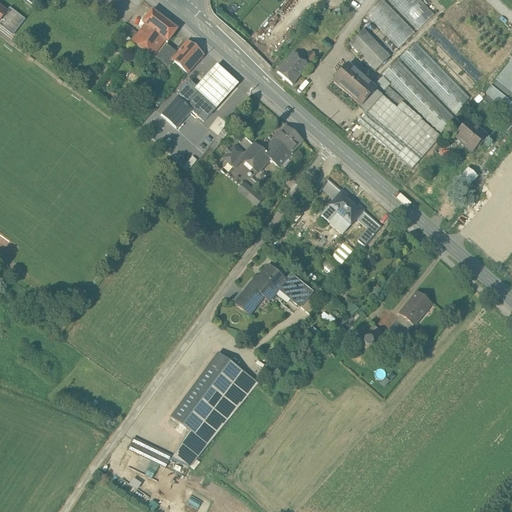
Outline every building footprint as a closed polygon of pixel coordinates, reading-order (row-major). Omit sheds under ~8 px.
[(385,0),(378,0),(366,16),(398,49),(415,33),(384,1),(385,0)] [(419,0),(387,0),(417,31),(434,15),(419,0)] [(25,20),(9,8),(6,13),(0,21),(0,23),(14,34),(25,20)] [(176,31),(151,12),(143,24),(144,25),(132,41),(153,57),(165,41),(167,43),(176,31)] [(390,57),(363,30),(348,44),(375,71),(390,57)] [(176,54),(170,60),(170,61),(174,63),(187,75),(203,56),(187,42),(176,54)] [(418,45),(415,43),(397,60),(400,63),(402,61),(455,116),(469,99),(418,45)] [(176,54),(166,45),(156,58),(166,66),(170,61),(170,60),(176,54)] [(310,52),(302,60),(309,66),(316,57),(310,52)] [(294,53),(277,72),(292,85),(309,66),(302,60),(294,53)] [(400,63),(397,60),(381,75),(439,135),(453,118),(400,63)] [(511,60),(496,80),(511,93),(511,60)] [(375,90),(347,66),(333,82),(351,98),(354,95),(363,103),(360,106),(361,106),(375,90)] [(192,81),(199,87),(204,81),(196,76),(192,81)] [(229,89),(216,77),(207,88),(220,100),(229,89)] [(199,91),(190,83),(176,98),(186,106),(198,92),(199,91)] [(403,100),(387,86),(382,93),(397,106),(403,100)] [(511,105),(511,104),(490,88),(485,94),(487,96),(495,104),(505,115),(511,105)] [(361,106),(359,108),(366,114),(382,96),(375,90),(361,106)] [(217,109),(198,92),(186,106),(192,112),(204,123),(217,109)] [(396,109),(382,96),(366,114),(386,131),(388,128),(407,144),(396,157),(411,170),(440,137),(420,120),(421,120),(401,103),(396,109)] [(495,104),(487,96),(483,100),(490,108),(495,104)] [(186,106),(176,98),(161,116),(177,130),(192,112),(186,106)] [(485,137),(467,121),(454,137),(464,145),(464,146),(470,151),(472,152),(485,137)] [(262,154),(268,160),(278,169),(278,168),(290,156),(302,142),(285,127),(262,154)] [(262,154),(254,146),(245,156),(244,157),(245,157),(252,164),(252,165),(259,171),(268,160),(262,154)] [(245,156),(234,147),(223,159),(234,169),(245,157),(244,157),(245,156)] [(290,156),(278,168),(282,172),(293,159),(290,156)] [(470,167),(454,185),(464,193),(480,176),(470,167)] [(341,193),(328,182),(321,190),(334,201),(341,193)] [(246,183),(239,192),(257,206),(264,198),(246,183)] [(362,211),(341,193),(334,201),(330,206),(350,225),(355,219),(362,211)] [(350,225),(330,206),(320,218),(327,223),(328,222),(342,234),(350,225)] [(382,229),(362,211),(355,219),(367,229),(357,240),(365,247),(382,229)] [(346,242),(333,256),(341,263),(354,249),(346,242)] [(311,294),(290,277),(286,282),(270,269),(260,281),(257,278),(249,288),(252,289),(247,295),(245,293),(235,306),(245,314),(249,308),(251,309),(261,297),(266,301),(276,288),(300,308),(307,298),(311,294)] [(411,302),(410,301),(399,316),(400,317),(412,326),(413,327),(431,305),(417,294),(411,302)] [(311,302),(307,298),(300,308),(310,316),(317,306),(312,302),(311,302)] [(400,317),(386,333),(398,343),(412,326),(400,317)] [(388,354),(390,346),(388,338),(383,331),(376,327),(368,325),(360,327),(353,332),(349,339),(347,347),(349,355),(354,361),(361,366),(369,367),(377,365),(384,361),(388,354)] [(242,372),(218,354),(171,419),(189,433),(195,437),(242,372)] [(242,372),(195,437),(189,433),(171,460),(189,468),(257,385),(242,372)] [(170,457),(133,439),(127,451),(164,469),(170,457)]
